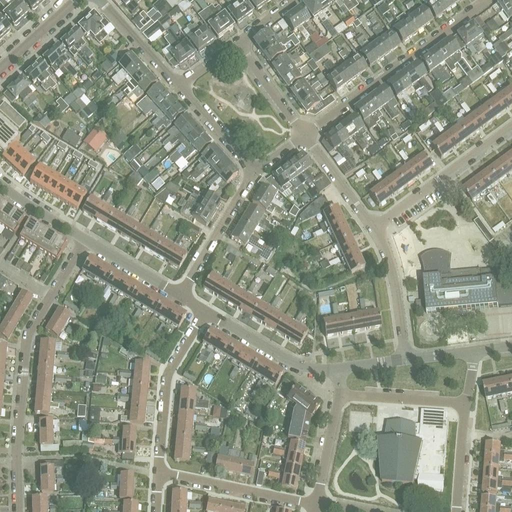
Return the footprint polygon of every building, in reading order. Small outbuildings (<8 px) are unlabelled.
[(19,23),(21,20),(2,0),(0,0),(0,4),(7,12),(3,16),(14,27),(15,26),(16,27),(20,24),(19,23)] [(28,14),(18,2),(15,0),(9,0),(10,0),(9,0),(2,0),(21,20),(23,18),(24,20),(28,17),(27,15),(28,14)] [(39,4),(35,0),(20,0),(31,11),(32,10),(34,11),(38,7),(37,6),(39,4)] [(137,6),(132,1),(131,0),(118,0),(125,7),(129,4),(133,9),(137,6)] [(172,10),(165,2),(162,0),(160,0),(156,3),(162,9),(158,13),(162,18),(167,14),(172,10)] [(172,10),(176,7),(182,2),(180,0),(167,0),(165,2),(172,10)] [(190,5),(186,0),(185,0),(177,8),(180,12),(184,17),(194,9),(190,5)] [(236,0),(232,0),(232,1),(245,19),(248,17),(248,18),(252,15),(252,14),(253,13),(243,0),(239,3),(236,0)] [(264,4),(261,0),(248,0),(256,11),(257,10),(258,11),(262,7),(261,7),(264,4)] [(322,14),(311,0),(310,0),(304,5),(314,20),(318,17),(323,24),(327,21),(322,14)] [(311,0),(322,14),(327,21),(332,18),(326,11),(330,8),(329,7),(330,7),(325,0),(311,0)] [(344,6),(339,0),(325,0),(330,7),(331,6),(332,7),(336,4),(340,9),(344,6)] [(349,5),(348,4),(345,0),(339,0),(344,6),(349,13),(354,8),(350,4),(349,5)] [(443,15),(432,0),(425,0),(423,2),(426,6),(436,20),(438,19),(439,19),(443,17),(443,15)] [(432,0),(443,15),(451,9),(444,0),(432,0)] [(444,0),(451,9),(459,3),(456,0),(444,0)] [(497,16),(501,14),(511,5),(511,0),(502,0),(495,5),(499,11),(497,12),(496,11),(494,12),(497,16)] [(242,21),(245,19),(232,1),(227,4),(231,9),(227,12),(237,25),(238,24),(239,25),(243,22),(242,21)] [(377,10),(381,14),(388,9),(384,4),(377,10)] [(511,5),(501,14),(507,22),(511,18),(511,5)] [(180,12),(177,8),(176,7),(172,10),(167,14),(171,19),(180,12)] [(208,9),(226,33),(229,31),(229,32),(233,29),(232,28),(233,27),(219,7),(214,10),(212,7),(208,9)] [(300,8),(292,14),(310,38),(313,35),(305,25),(310,21),(300,8)] [(223,35),(226,33),(208,9),(199,17),(207,27),(208,26),(218,39),(219,38),(219,39),(224,36),(223,35)] [(426,28),(433,22),(423,9),(419,12),(417,9),(413,11),(426,28)] [(418,33),(426,28),(413,11),(410,14),(413,17),(409,20),(418,33)] [(143,29),(151,22),(143,13),(139,16),(143,21),(139,24),(143,29)] [(162,18),(158,13),(151,18),(155,24),(157,22),(162,18)] [(86,21),(104,41),(108,37),(103,32),(109,26),(101,17),(99,20),(94,15),(93,15),(92,14),(87,19),(88,20),(86,21)] [(157,22),(162,28),(171,21),(170,20),(171,19),(167,14),(162,18),(157,22)] [(306,41),(310,38),(292,14),(284,20),(294,33),(298,30),(306,41)] [(410,39),(418,33),(409,20),(404,14),(396,20),(398,23),(410,39)] [(343,23),(346,29),(355,23),(351,17),(343,23)] [(0,33),(3,37),(6,34),(7,35),(9,33),(9,31),(11,30),(0,18),(0,33)] [(473,22),(478,30),(483,26),(478,18),(473,22)] [(99,45),(104,41),(86,21),(84,23),(83,22),(78,26),(79,27),(79,28),(87,37),(90,34),(99,45)] [(283,21),(278,24),(283,32),(288,28),(283,21)] [(142,35),(148,41),(159,32),(162,35),(166,32),(162,28),(157,22),(155,24),(150,28),(142,35)] [(347,30),(346,29),(343,23),(333,30),(338,35),(338,36),(347,30)] [(410,39),(398,23),(395,25),(397,28),(393,31),(403,45),(410,39)] [(502,44),(511,36),(511,23),(510,26),(511,28),(511,30),(499,40),(500,41),(492,47),(494,50),(498,46),(502,44)] [(374,26),(393,52),(400,47),(390,33),(386,36),(377,24),(374,26)] [(470,24),(467,26),(467,28),(465,30),(482,53),(484,56),(488,52),(480,41),(484,38),(473,24),(472,25),(470,24)] [(203,49),(206,47),(193,29),(192,27),(190,25),(186,28),(189,32),(193,36),(188,40),(198,53),(200,52),(200,53),(204,50),(203,49)] [(200,32),(197,27),(195,25),(192,27),(193,29),(206,47),(209,45),(210,46),(214,43),(213,42),(214,41),(205,29),(200,32)] [(384,58),(393,52),(374,26),(370,29),(379,41),(375,44),(384,58)] [(484,26),(483,26),(478,30),(485,39),(491,35),(484,26)] [(362,42),(358,37),(351,28),(344,33),(346,37),(351,34),(364,52),(360,55),(370,69),(377,63),(364,45),(362,42)] [(338,35),(333,30),(332,29),(327,32),(332,39),(338,35)] [(68,37),(88,59),(92,56),(90,53),(80,42),(84,40),(75,30),(75,31),(74,30),(69,35),(70,36),(68,37)] [(168,36),(187,61),(190,59),(191,60),(195,57),(194,56),(195,55),(185,43),(181,37),(177,40),(171,31),(170,30),(166,33),(168,36)] [(478,55),(482,53),(465,30),(463,31),(461,31),(458,32),(459,34),(457,35),(467,50),(472,46),(478,55)] [(255,45),(258,50),(276,37),(274,34),(271,36),(267,32),(256,41),(255,45)] [(279,35),(276,37),(258,50),(264,57),(288,41),(285,37),(282,39),(279,35)] [(184,63),(187,61),(168,36),(165,39),(173,52),(165,58),(169,63),(174,60),(179,67),(180,66),(181,67),(185,64),(184,63)] [(89,60),(88,59),(68,37),(66,39),(66,38),(61,42),(61,43),(74,58),(77,56),(85,64),(88,68),(92,64),(89,60)] [(317,43),(315,45),(318,50),(321,48),(321,47),(327,43),(323,37),(317,42),(317,43)] [(461,55),(459,52),(450,39),(442,45),(457,65),(460,68),(463,66),(459,62),(461,60),(461,55)] [(289,43),(288,41),(264,57),(269,64),(282,55),(279,50),(289,43)] [(377,63),(384,58),(375,44),(371,48),(367,43),(364,45),(377,63)] [(318,50),(315,45),(314,44),(304,50),(309,57),(317,51),(318,50)] [(318,50),(317,51),(323,59),(331,54),(325,45),(318,50)] [(442,45),(434,50),(444,63),(451,73),(456,69),(454,67),(457,65),(442,45)] [(52,52),(51,53),(74,79),(78,75),(68,64),(71,61),(58,47),(57,47),(56,46),(51,51),(52,52)] [(115,53),(117,56),(121,60),(129,54),(122,46),(115,53)] [(498,46),(494,50),(497,54),(501,59),(505,56),(498,46)] [(354,54),(350,57),(345,50),(342,53),(359,76),(366,71),(357,58),(354,54)] [(445,73),(440,66),(444,63),(434,50),(427,56),(443,77),(446,82),(450,79),(445,73)] [(315,65),(323,59),(317,51),(309,57),(312,61),(315,65)] [(69,83),(74,79),(51,53),(49,55),(48,54),(43,58),(44,59),(43,60),(56,75),(59,72),(69,83)] [(352,82),(359,76),(342,53),(339,55),(347,65),(342,68),(352,82)] [(272,68),(277,75),(299,59),(296,54),(291,57),(289,55),(272,68)] [(503,62),(501,59),(497,54),(488,61),(493,68),(503,62)] [(114,84),(137,63),(131,56),(118,67),(122,71),(111,81),(114,84)] [(442,85),(446,82),(443,77),(427,56),(419,61),(429,74),(430,73),(437,82),(439,81),(442,85)] [(120,61),(117,57),(109,64),(113,68),(120,61)] [(302,62),(299,59),(277,75),(283,82),(295,73),(293,69),(302,62)] [(315,65),(312,61),(307,64),(313,73),(318,69),(315,65)] [(34,68),(33,69),(50,89),(52,90),(56,87),(49,79),(53,76),(40,63),(39,63),(38,62),(33,67),(34,68)] [(112,68),(109,65),(106,62),(100,67),(106,74),(112,68)] [(344,87),(352,82),(342,68),(337,72),(330,62),(327,64),(344,87)] [(125,80),(128,84),(144,70),(137,63),(114,84),(117,87),(125,80)] [(324,66),(328,72),(324,75),(337,93),(344,87),(327,64),(324,66)] [(416,64),(409,69),(423,88),(427,94),(432,91),(423,79),(426,76),(416,64)] [(480,71),(484,76),(494,69),(490,64),(480,71)] [(484,76),(480,71),(477,67),(465,76),(466,78),(472,85),(484,76)] [(46,93),(50,89),(33,69),(31,71),(30,70),(25,75),(25,76),(33,85),(36,82),(46,93)] [(415,94),(423,88),(409,69),(401,75),(410,88),(415,94)] [(150,77),(144,70),(128,84),(131,86),(123,93),(124,95),(127,98),(150,77)] [(299,70),(295,73),(283,82),(288,90),(301,80),(298,76),(302,74),(299,70)] [(499,70),(488,78),(491,82),(502,74),(499,70)] [(407,99),(415,94),(410,88),(401,75),(394,80),(407,99)] [(290,93),(296,100),(318,84),(320,83),(320,82),(324,80),(322,76),(318,79),(310,85),(307,81),(290,93)] [(156,84),(150,77),(127,98),(133,104),(156,84)] [(17,84),(15,85),(34,106),(35,108),(38,106),(35,102),(36,101),(27,91),(30,88),(22,79),(21,79),(20,78),(16,83),(17,84)] [(472,85),(466,78),(458,84),(464,91),(472,85)] [(328,84),(324,80),(320,82),(320,83),(323,88),(328,84)] [(422,120),(407,99),(394,80),(387,85),(396,98),(399,102),(402,100),(410,111),(407,113),(415,125),(422,120)] [(301,108),(318,96),(314,91),(320,86),(318,84),(296,100),(301,108)] [(12,86),(7,91),(8,92),(7,92),(13,99),(15,101),(18,98),(28,109),(29,110),(33,106),(34,106),(15,85),(13,87),(12,86)] [(490,85),(487,87),(493,96),(497,93),(490,85)] [(146,105),(149,107),(164,94),(158,87),(146,98),(149,102),(146,105)] [(384,87),(376,93),(395,119),(399,116),(393,109),(397,106),(384,87)] [(511,88),(485,107),(494,120),(511,107),(511,88)] [(83,94),(78,89),(72,94),(77,100),(83,94)] [(451,89),(442,96),(448,103),(456,96),(451,89)] [(448,103),(442,96),(438,90),(430,95),(435,103),(439,109),(448,103)] [(392,121),(395,119),(376,93),(368,99),(378,112),(383,108),(392,121)] [(72,94),(63,102),(68,108),(77,100),(72,94)] [(164,94),(149,107),(142,114),(146,118),(152,112),(154,115),(172,99),(168,96),(167,97),(164,94)] [(323,112),(335,102),(339,99),(335,94),(331,97),(323,103),(320,99),(318,96),(301,108),(307,115),(318,106),(323,112)] [(68,108),(63,102),(60,99),(56,104),(64,112),(68,108)] [(74,103),(82,111),(87,107),(79,99),(74,103)] [(152,125),(154,128),(177,107),(175,105),(176,104),(172,99),(154,115),(158,120),(152,125)] [(382,117),(378,112),(368,99),(361,104),(375,125),(379,122),(378,120),(382,117)] [(439,109),(435,103),(427,109),(431,115),(439,109)] [(361,104),(354,110),(363,123),(369,131),(376,126),(375,125),(361,104)] [(464,104),(460,107),(467,116),(471,113),(464,104)] [(87,107),(82,111),(88,119),(93,115),(87,107)] [(183,114),(177,107),(154,128),(157,131),(162,127),(166,130),(171,125),(183,114)] [(467,140),(494,120),(485,107),(458,127),(467,140)] [(425,119),(431,115),(427,109),(421,113),(425,119)] [(47,113),(43,117),(51,125),(54,121),(47,113)] [(51,125),(43,117),(42,116),(34,124),(45,130),(51,125)] [(347,121),(346,122),(366,149),(369,147),(367,145),(368,144),(362,136),(366,133),(354,116),(352,118),(351,116),(346,120),(347,121)] [(167,146),(169,144),(192,124),(186,117),(168,134),(170,137),(163,145),(165,147),(167,146)] [(418,129),(421,133),(430,127),(438,138),(441,135),(440,134),(444,132),(438,123),(434,126),(430,121),(429,122),(428,122),(418,129)] [(366,149),(346,122),(339,127),(348,140),(353,137),(363,151),(366,149)] [(401,127),(404,131),(411,126),(408,122),(401,127)] [(0,123),(0,154),(3,158),(4,158),(15,146),(19,141),(0,123)] [(198,131),(192,124),(169,144),(173,148),(178,143),(181,147),(186,142),(198,131)] [(353,155),(348,148),(352,145),(348,140),(339,127),(331,133),(349,159),(350,158),(350,157),(353,155)] [(458,127),(439,141),(431,147),(440,159),(467,140),(458,127)] [(96,129),(84,144),(90,149),(102,134),(96,129)] [(182,158),(205,138),(198,131),(186,142),(181,147),(184,150),(179,155),(182,158)] [(336,149),(345,162),(346,163),(339,168),(341,171),(345,176),(356,168),(352,163),(349,159),(331,133),(324,138),(333,151),(336,149)] [(412,140),(409,136),(402,141),(404,145),(412,140)] [(116,137),(110,142),(116,149),(117,149),(122,144),(116,137)] [(211,145),(205,138),(182,158),(185,161),(192,154),(195,152),(199,156),(211,145)] [(378,142),(382,148),(389,144),(385,138),(378,142)] [(3,158),(2,159),(9,165),(21,152),(15,146),(4,158),(3,158)] [(214,148),(202,158),(198,162),(200,165),(196,169),(193,171),(197,175),(220,154),(214,148)] [(400,149),(396,152),(405,163),(409,160),(400,149)] [(129,151),(123,156),(130,164),(135,159),(129,151)] [(21,152),(9,165),(15,172),(28,158),(21,152)] [(211,168),(214,172),(226,162),(220,154),(197,175),(193,178),(196,181),(207,171),(208,171),(211,168)] [(500,183),(511,173),(511,154),(490,170),(500,183)] [(307,178),(314,187),(319,194),(331,186),(324,176),(316,182),(315,180),(314,181),(310,176),(313,174),(309,169),(311,168),(302,155),(294,160),(307,178)] [(423,155),(396,175),(405,188),(432,168),(423,155)] [(28,158),(15,172),(22,178),(35,164),(28,158)] [(136,173),(137,172),(143,167),(137,160),(129,166),(136,173)] [(300,184),(307,178),(294,160),(286,166),(300,184)] [(226,162),(214,172),(217,176),(207,185),(210,188),(211,187),(232,168),(226,162)] [(178,172),(180,174),(188,167),(186,166),(181,170),(181,169),(178,172)] [(286,166),(279,171),(297,196),(305,191),(300,184),(286,166)] [(39,167),(30,183),(38,188),(47,172),(39,167)] [(149,174),(143,167),(137,172),(144,179),(149,174)] [(237,174),(232,168),(211,187),(210,188),(208,192),(212,195),(219,189),(217,187),(223,182),(226,186),(236,177),(237,174)] [(472,203),(492,189),(500,183),(490,170),(463,190),(472,203)] [(153,171),(149,174),(144,179),(142,180),(148,186),(158,177),(153,171)] [(182,176),(187,181),(191,177),(186,171),(184,173),(185,174),(182,176)] [(294,199),(297,196),(279,171),(272,176),(278,185),(273,188),(278,192),(281,190),(284,194),(288,191),(294,199)] [(372,174),(378,182),(381,180),(376,171),(372,174)] [(47,172),(38,188),(45,193),(55,177),(47,172)] [(105,173),(102,178),(116,186),(119,182),(105,173)] [(127,180),(137,187),(142,181),(137,175),(136,176),(134,173),(127,180)] [(378,208),(405,188),(396,175),(369,195),(378,208)] [(55,177),(45,193),(53,197),(63,181),(55,177)] [(159,179),(151,186),(157,192),(165,185),(159,179)] [(63,181),(53,197),(61,202),(70,186),(63,181)] [(258,192),(256,195),(280,209),(282,205),(273,199),(275,195),(278,192),(273,188),(269,184),(266,189),(262,187),(261,188),(260,187),(257,192),(258,192)] [(70,186),(61,202),(69,207),(78,191),(70,186)] [(163,190),(169,194),(172,189),(167,186),(163,190)] [(203,192),(201,195),(186,186),(183,191),(190,194),(216,210),(220,203),(203,192)] [(315,189),(308,194),(312,200),(319,194),(315,189)] [(166,199),(169,194),(163,190),(158,194),(166,199)] [(78,191),(69,207),(77,211),(86,195),(78,191)] [(107,192),(102,201),(106,203),(112,194),(107,192)] [(200,205),(197,210),(211,218),(216,210),(190,194),(188,198),(200,205)] [(283,211),(280,209),(256,195),(251,204),(265,212),(268,207),(272,209),(281,214),(283,211)] [(487,198),(493,206),(497,203),(491,195),(487,198)] [(329,209),(323,197),(310,206),(299,218),(294,227),(302,224),(320,215),(319,214),(329,209)] [(114,213),(90,199),(82,212),(106,227),(114,213)] [(206,227),(211,218),(197,210),(181,201),(178,206),(194,215),(192,219),(206,227)] [(133,205),(126,215),(130,218),(136,207),(133,205)] [(8,207),(0,217),(0,226),(5,230),(16,214),(12,212),(13,210),(8,207)] [(250,207),(245,215),(266,228),(271,231),(273,227),(268,225),(269,224),(265,222),(267,219),(263,216),(263,215),(250,207)] [(322,214),(336,244),(351,238),(337,208),(322,214)] [(106,227),(130,241),(138,228),(114,213),(106,227)] [(19,217),(16,214),(5,230),(14,236),(20,228),(21,228),(20,227),(26,219),(20,215),(19,217)] [(269,234),(271,231),(266,228),(245,215),(240,223),(254,231),(257,227),(269,234)] [(482,234),(487,231),(478,219),(474,222),(482,234)] [(156,221),(150,230),(154,232),(160,223),(156,221)] [(39,229),(35,226),(35,225),(30,222),(25,230),(24,229),(23,230),(25,230),(19,240),(29,245),(39,229)] [(254,231),(240,223),(235,231),(253,242),(261,247),(263,243),(251,236),(254,231)] [(493,230),(495,234),(505,226),(503,223),(493,230)] [(186,227),(199,236),(202,232),(188,224),(186,227)] [(130,241),(154,255),(162,242),(138,228),(130,241)] [(294,228),(290,235),(294,238),(299,230),(294,228)] [(43,231),(39,229),(29,245),(38,251),(49,233),(48,233),(48,232),(43,230),(43,231)] [(328,233),(326,229),(314,234),(316,238),(328,233)] [(268,251),(264,249),(261,247),(253,242),(235,231),(230,239),(244,247),(247,243),(251,245),(254,247),(259,250),(263,252),(259,258),(266,262),(271,253),(268,251)] [(49,233),(38,251),(47,256),(57,240),(53,237),(54,236),(49,233),(50,233),(49,233)] [(180,235),(175,244),(178,246),(184,237),(180,235)] [(364,267),(351,238),(336,244),(350,274),(364,267)] [(61,242),(57,240),(47,256),(57,262),(62,253),(63,254),(64,253),(63,252),(68,244),(62,241),(61,242)] [(162,242),(154,255),(179,270),(187,257),(162,242)] [(226,251),(233,256),(240,260),(242,256),(228,248),(226,251)] [(482,273),(481,270),(451,273),(450,268),(452,256),(451,256),(450,257),(446,255),(447,254),(446,253),(446,255),(441,254),(441,252),(441,253),(436,253),(436,252),(435,252),(435,253),(431,254),(431,253),(430,253),(430,254),(426,256),(426,255),(425,256),(426,257),(422,259),(421,258),(421,259),(424,270),(425,280),(424,280),(425,294),(427,313),(445,311),(445,318),(464,316),(463,310),(498,307),(498,308),(511,306),(511,285),(511,286),(510,281),(501,282),(500,271),(482,273)] [(318,253),(299,262),(302,266),(313,260),(314,263),(322,259),(318,253)] [(10,255),(6,262),(10,264),(14,257),(10,255)] [(82,272),(106,286),(114,273),(90,258),(82,272)] [(336,266),(340,264),(338,259),(328,263),(327,261),(320,265),(323,271),(331,268),(332,270),(336,268),(336,266)] [(21,271),(25,273),(29,266),(25,264),(21,271)] [(33,268),(29,266),(25,273),(29,275),(33,268)] [(223,278),(227,280),(232,271),(228,269),(223,278)] [(106,286),(130,300),(138,287),(114,273),(106,286)] [(40,282),(44,284),(48,277),(44,275),(40,282)] [(203,289),(227,304),(235,290),(211,276),(203,289)] [(305,280),(302,285),(309,289),(312,284),(305,280)] [(88,294),(94,284),(90,282),(84,291),(88,294)] [(253,283),(247,292),(251,295),(256,286),(253,283)] [(130,300),(154,315),(162,302),(138,287),(130,300)] [(251,318),(259,305),(235,290),(227,304),(251,318)] [(313,300),(300,291),(297,296),(311,304),(313,300)] [(1,299),(6,302),(9,297),(4,294),(1,299)] [(22,294),(16,304),(26,310),(32,300),(22,294)] [(112,308),(118,299),(114,296),(109,305),(112,308)] [(14,300),(9,297),(6,302),(11,305),(14,300)] [(277,298),(271,307),(275,309),(280,300),(277,298)] [(360,311),(365,310),(370,309),(369,299),(363,300),(359,301),(360,311)] [(79,310),(65,301),(63,305),(77,313),(79,310)] [(162,302),(154,315),(178,329),(186,316),(162,302)] [(20,321),(26,310),(16,304),(10,315),(20,321)] [(251,318),(275,332),(283,319),(259,305),(251,318)] [(135,324),(142,313),(138,310),(131,321),(135,324)] [(58,311),(52,321),(64,328),(70,318),(58,311)] [(354,333),(382,328),(379,312),(351,317),(354,333)] [(296,321),(299,323),(304,314),(301,313),(296,321)] [(20,321),(10,315),(4,325),(14,331),(20,321)] [(326,338),(354,333),(351,317),(323,323),(317,324),(320,335),(325,334),(326,338)] [(299,347),(307,334),(283,319),(275,332),(299,347)] [(58,339),(64,328),(52,321),(46,332),(58,339)] [(0,336),(8,341),(14,331),(4,325),(0,331),(0,336)] [(159,338),(166,327),(162,325),(156,336),(159,338)] [(65,333),(70,336),(73,330),(68,327),(65,333)] [(78,333),(73,330),(70,336),(75,338),(78,333)] [(203,344),(221,355),(227,358),(235,345),(210,330),(203,344)] [(40,355),(54,356),(57,357),(57,354),(58,354),(58,352),(54,352),(55,344),(41,343),(40,355)] [(227,358),(251,373),(259,359),(235,345),(227,358)] [(147,350),(145,354),(159,362),(161,359),(147,350)] [(129,353),(127,357),(135,362),(138,358),(129,353)] [(211,354),(205,363),(210,366),(215,356),(211,354)] [(39,367),(53,368),(54,356),(40,355),(39,367)] [(251,373),(269,383),(275,387),(283,374),(259,359),(251,373)] [(87,362),(86,364),(85,371),(94,372),(95,365),(92,364),(93,363),(87,362)] [(135,377),(148,378),(149,366),(136,364),(135,377)] [(51,380),(53,368),(39,367),(38,379),(51,380)] [(235,368),(229,377),(233,379),(239,371),(235,368)] [(183,377),(193,383),(195,379),(185,373),(183,377)] [(96,377),(95,385),(106,386),(106,378),(96,377)] [(147,390),(148,378),(135,377),(133,389),(147,390)] [(50,392),(51,380),(38,379),(37,391),(50,392)] [(486,400),(511,394),(511,385),(511,380),(483,386),(486,400)] [(259,383),(253,391),(257,394),(263,385),(259,383)] [(293,412),(292,417),(288,440),(305,443),(310,419),(311,419),(320,407),(296,388),(291,395),(290,394),(287,397),(289,398),(287,400),(293,405),(290,408),(294,411),(293,412)] [(146,402),(147,390),(133,389),(132,400),(146,402)] [(203,408),(204,402),(198,402),(199,400),(195,399),(195,392),(182,390),(181,403),(197,404),(197,407),(203,408)] [(37,391),(36,403),(49,404),(50,392),(37,391)] [(145,414),(146,402),(132,400),(131,412),(145,414)] [(58,410),(59,408),(59,401),(53,401),(53,405),(49,404),(36,403),(35,415),(48,416),(49,410),(58,410)] [(197,404),(181,403),(179,415),(193,416),(194,409),(208,411),(209,403),(204,402),(203,408),(197,407),(197,404)] [(78,407),(77,415),(85,415),(86,407),(78,407)] [(100,410),(91,409),(89,423),(99,424),(100,410)] [(247,410),(245,414),(255,420),(258,416),(247,410)] [(220,411),(219,419),(226,421),(227,412),(220,411)] [(446,421),(445,421),(446,417),(447,418),(447,413),(422,411),(421,425),(415,425),(406,424),(399,423),(389,423),(386,442),(379,441),(382,483),(393,484),(413,485),(414,480),(419,481),(418,483),(419,491),(443,493),(445,485),(444,477),(441,477),(441,467),(445,468),(445,459),(446,459),(449,421),(447,421),(446,421)] [(144,426),(145,414),(131,412),(131,419),(122,418),(121,423),(144,426)] [(179,415),(178,427),(192,428),(193,416),(179,415)] [(502,420),(491,422),(492,428),(493,432),(509,429),(508,424),(503,425),(502,420)] [(40,423),(40,435),(52,435),(52,422),(40,423)] [(101,427),(90,426),(89,439),(100,439),(102,432),(101,427)] [(177,439),(191,440),(192,428),(178,427),(177,439)] [(123,443),(135,444),(136,431),(124,430),(123,439),(123,443)] [(218,442),(219,435),(211,434),(210,435),(210,441),(218,442)] [(52,447),(52,435),(40,435),(40,447),(52,447)] [(94,440),(88,439),(88,444),(81,444),(81,451),(92,453),(94,440)] [(134,455),(135,444),(123,443),(123,439),(118,439),(118,446),(118,447),(123,447),(123,455),(134,455)] [(189,452),(191,440),(177,439),(176,451),(189,452)] [(285,448),(284,450),(284,454),(289,455),(302,458),(305,446),(291,443),(290,449),(285,448)] [(228,473),(230,462),(233,445),(228,444),(228,446),(222,445),(221,450),(226,451),(224,460),(218,459),(216,471),(228,473)] [(487,444),(486,456),(511,458),(511,454),(508,454),(508,452),(500,451),(501,445),(487,444)] [(204,449),(199,449),(198,455),(208,456),(206,465),(213,466),(215,454),(204,453),(204,449)] [(302,458),(289,455),(284,454),(284,450),(279,449),(278,456),(283,457),(283,460),(288,461),(286,467),(300,470),(302,458)] [(188,464),(189,452),(176,451),(175,462),(188,464)] [(228,473),(240,476),(242,464),(244,454),(238,453),(236,463),(230,462),(228,473)] [(249,462),(248,465),(242,464),(240,476),(251,478),(253,466),(256,457),(249,456),(248,462),(249,462)] [(499,469),(500,463),(504,463),(504,461),(511,461),(511,458),(486,456),(485,468),(499,469)] [(300,470),(286,467),(284,478),(298,480),(300,470)] [(53,480),(56,480),(56,478),(57,478),(57,476),(53,476),(53,469),(41,469),(41,480),(53,480)] [(485,470),(484,482),(511,484),(511,480),(503,480),(503,478),(498,477),(499,471),(485,470)] [(265,474),(259,472),(256,486),(262,487),(265,474)] [(121,476),(121,489),(133,490),(133,477),(121,476)] [(295,492),(298,480),(284,478),(282,489),(295,492)] [(53,480),(41,480),(41,493),(54,493),(53,480)] [(511,487),(511,484),(484,482),(483,494),(497,495),(498,490),(502,490),(502,487),(511,487)] [(132,501),(133,490),(121,489),(120,500),(132,501)] [(172,505),(186,506),(186,494),(173,493),(172,505)] [(483,498),(482,510),(510,511),(511,511),(511,508),(501,508),(501,505),(497,505),(497,499),(483,498)] [(33,499),(33,511),(47,511),(46,499),(33,499)] [(219,511),(221,504),(209,502),(206,511),(219,511)]
